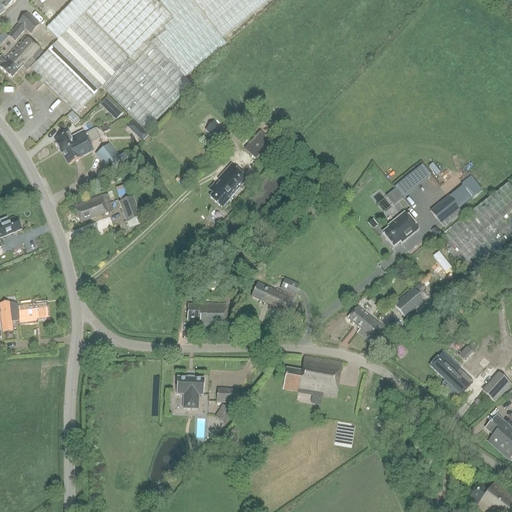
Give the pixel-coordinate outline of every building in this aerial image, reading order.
[(0,0),(0,15),(5,12),(4,11),(16,2),(15,1),(16,0),(0,0)] [(35,60),(36,61),(38,62),(32,68),(30,70),(32,71),(34,73),(76,115),(102,88),(147,132),(192,86),(185,79),(227,45),(222,40),(271,0),(77,0),(48,31),(60,43),(44,55),(41,53),(35,60)] [(18,25),(8,36),(14,42),(25,30),(30,35),(39,25),(27,14),(17,24),(18,25)] [(35,60),(41,53),(42,52),(35,45),(32,42),(25,37),(5,60),(1,57),(0,58),(0,62),(2,64),(0,66),(0,68),(12,79),(22,67),(27,71),(32,66),(36,61),(35,60)] [(107,98),(102,103),(106,107),(110,102),(107,98)] [(220,146),(230,137),(214,121),(205,131),(220,146)] [(69,134),(67,135),(66,134),(64,135),(64,137),(55,141),(56,143),(55,144),(61,154),(87,139),(90,144),(100,138),(95,129),(84,135),(82,132),(71,138),(69,134)] [(144,131),(139,137),(143,142),(149,136),(144,131)] [(256,160),(268,146),(272,142),(259,132),(252,140),(244,149),(256,160)] [(87,139),(61,154),(62,153),(69,166),(82,159),(82,158),(92,153),(88,145),(90,144),(87,139)] [(95,156),(105,169),(111,165),(115,170),(128,160),(124,155),(120,158),(110,145),(95,156)] [(424,165),(377,199),(385,210),(432,176),(424,165)] [(223,209),(248,181),(231,166),(218,180),(220,182),(216,187),(214,185),(209,190),(213,194),(210,198),(223,209)] [(470,176),(462,183),(472,196),(481,189),(470,176)] [(468,276),(511,240),(511,187),(507,181),(437,239),(468,276)] [(127,185),(116,189),(121,202),(118,203),(126,224),(141,219),(133,197),(131,198),(127,185)] [(81,224),(108,213),(102,196),(74,206),(81,224)] [(449,196),(430,210),(441,224),(445,229),(463,214),(459,209),(449,196)] [(418,231),(404,213),(388,227),(389,228),(382,234),(393,248),(404,239),(405,241),(418,231)] [(9,221),(8,221),(7,218),(0,220),(0,223),(0,225),(0,224),(0,247),(1,248),(0,245),(0,239),(1,239),(22,230),(17,219),(10,223),(9,221)] [(373,220),(368,224),(372,229),(377,225),(373,220)] [(224,230),(212,243),(219,249),(231,236),(224,230)] [(230,239),(221,249),(225,254),(234,243),(230,239)] [(285,280),(281,291),(295,297),(299,286),(285,280)] [(427,290),(421,283),(394,307),(405,320),(425,303),(419,296),(427,290)] [(286,319),(295,298),(277,290),(276,292),(257,284),(251,298),(270,306),(268,311),(286,319)] [(217,292),(217,291),(211,290),(210,303),(225,303),(226,293),(217,292)] [(225,332),(226,305),(193,303),(193,306),(188,305),(187,321),(200,322),(199,331),(225,332)] [(11,305),(9,305),(9,304),(0,304),(0,309),(3,334),(13,332),(11,321),(19,320),(20,325),(37,323),(36,320),(48,319),(47,306),(35,307),(35,305),(18,307),(16,306),(14,305),(11,305)] [(370,344),(384,328),(358,307),(347,320),(360,330),(357,334),(370,344)] [(459,353),(464,360),(474,353),(469,346),(459,353)] [(457,399),(472,383),(457,368),(458,367),(443,352),(429,366),(444,381),(441,384),(457,399)] [(336,399),(342,364),(305,358),(302,372),(286,369),(283,390),(336,399)] [(177,378),(176,396),(177,396),(177,395),(184,396),(183,409),(198,410),(198,396),(203,396),(203,397),(204,379),(203,379),(177,378)] [(498,379),(488,391),(497,400),(508,388),(498,379)] [(237,391),(217,390),(216,404),(236,405),(237,391)] [(225,424),(233,412),(224,405),(215,417),(225,424)] [(509,461),(511,456),(511,427),(511,429),(496,416),(485,429),(494,437),(488,444),(509,461)] [(153,498),(167,495),(163,484),(150,488),(153,498)] [(484,511),(511,511),(511,498),(494,485),(489,492),(479,484),(468,499),(484,511)] [(438,511),(430,496),(417,503),(422,511),(438,511)]
